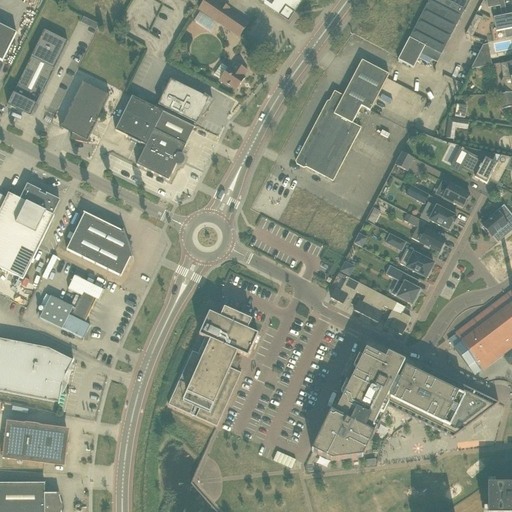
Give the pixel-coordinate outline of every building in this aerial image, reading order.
[(204,0),(198,10),(199,10),(239,37),(248,24),(227,9),(228,7),(223,5),(222,6),(213,0),(204,0)] [(283,18),(293,16),(295,13),(292,12),(300,0),(260,0),(281,14),(280,16),(283,18)] [(429,0),(405,46),(399,58),(398,60),(407,65),(413,69),(417,62),(421,54),(425,56),(437,63),(464,11),(463,10),(468,0),(429,0)] [(500,6),(498,0),(486,0),(488,9),(500,6)] [(483,18),(476,15),(466,35),(473,37),(483,18)] [(511,15),(507,16),(494,19),(496,32),(504,30),(506,39),(511,37),(511,15)] [(81,23),(88,26),(96,30),(98,25),(84,18),(81,23)] [(0,60),(3,62),(17,33),(0,25),(0,60)] [(8,106),(10,107),(12,104),(32,114),(68,42),(45,30),(8,106)] [(474,46),(479,67),(492,64),(487,43),(474,46)] [(361,107),(370,111),(389,75),(362,61),(343,96),(335,92),(297,163),(333,182),(352,146),(356,137),(361,128),(352,124),(361,107)] [(511,61),(500,64),(503,78),(511,78),(511,85),(511,61)] [(220,81),(229,88),(230,86),(236,91),(245,78),(243,77),(247,71),(236,63),(232,69),(229,67),(228,69),(222,64),(214,75),(221,80),(220,81)] [(202,117),(203,117),(205,115),(204,115),(213,101),(206,97),(207,96),(205,95),(204,96),(205,96),(204,97),(171,80),(158,106),(197,124),(201,115),(203,116),(202,117)] [(82,83),(60,128),(76,136),(75,141),(87,143),(110,96),(82,83)] [(511,92),(499,95),(501,105),(511,102),(511,92)] [(132,97),(115,131),(128,137),(128,138),(132,140),(131,142),(136,144),(137,142),(141,144),(146,146),(163,112),(132,97)] [(465,117),(466,105),(455,104),(454,116),(465,117)] [(181,156),(193,131),(195,128),(163,112),(146,146),(137,165),(169,181),(177,165),(179,165),(182,164),(183,163),(184,160),(183,158),(181,156)] [(469,121),(448,118),(445,138),(454,140),(456,128),(468,129),(469,121)] [(402,153),(396,165),(407,171),(414,159),(402,153)] [(511,158),(500,155),(497,163),(485,157),(483,162),(469,155),(463,167),(474,173),(470,180),(477,183),(478,180),(487,184),(489,181),(497,185),(505,170),(511,158)] [(440,187),(447,191),(443,198),(463,209),(463,208),(465,209),(468,203),(466,202),(467,200),(468,200),(470,196),(469,196),(470,195),(450,184),(450,185),(443,181),(440,187)] [(53,215),(60,201),(27,185),(21,200),(9,194),(0,211),(0,268),(23,280),(54,216),(53,215)] [(411,186),(406,195),(424,205),(429,196),(411,186)] [(428,204),(425,209),(433,214),(429,221),(448,231),(449,230),(451,231),(457,219),(455,218),(456,217),(437,206),(436,208),(428,204)] [(380,211),(373,208),(367,220),(374,224),(380,211)] [(506,236),(511,231),(511,216),(510,214),(503,220),(497,212),(490,218),(491,220),(483,226),(484,227),(483,228),(487,233),(488,232),(492,238),(501,230),(506,236)] [(85,213),(84,214),(67,250),(121,277),(131,259),(132,258),(134,261),(134,260),(123,228),(122,228),(123,231),(121,231),(85,213)] [(411,216),(408,223),(422,231),(426,223),(411,216)] [(426,231),(420,243),(424,245),(423,247),(429,250),(430,248),(439,253),(446,241),(426,231)] [(358,234),(353,244),(361,247),(366,237),(358,234)] [(390,235),(385,243),(401,252),(406,243),(390,235)] [(410,261),(406,268),(426,278),(427,277),(428,278),(432,271),(430,271),(431,269),(432,269),(433,265),(434,264),(414,254),(407,251),(404,256),(410,261)] [(348,275),(351,268),(344,265),(341,272),(348,275)] [(419,281),(390,266),(385,275),(399,282),(396,287),(401,290),(397,298),(412,305),(417,295),(416,295),(419,290),(416,288),(419,281)] [(83,293),(96,300),(97,300),(99,301),(105,289),(104,289),(104,291),(74,276),(68,290),(81,296),(83,293)] [(356,292),(360,284),(347,278),(340,292),(335,290),(331,299),(337,302),(336,303),(342,306),(347,297),(353,300),(357,292),(356,292)] [(365,319),(378,294),(360,284),(356,292),(357,292),(365,297),(362,304),(359,302),(354,311),(361,315),(360,316),(365,319)] [(511,291),(461,330),(461,329),(455,334),(456,334),(448,340),(474,375),(482,369),(483,370),(488,366),(488,365),(511,346),(511,291)] [(378,294),(365,319),(371,322),(371,321),(378,324),(383,315),(380,313),(383,307),(392,311),(393,311),(397,303),(378,294)] [(71,317),(75,309),(51,297),(40,319),(62,330),(62,329),(83,340),(82,341),(83,342),(86,336),(88,336),(90,328),(90,326),(71,317)] [(248,331),(249,328),(252,321),(224,309),(220,318),(209,314),(199,336),(210,341),(203,356),(192,352),(168,405),(217,427),(241,373),(230,368),(233,362),(237,353),(244,356),(248,358),(258,335),(248,331)] [(392,311),(384,327),(390,330),(389,331),(395,334),(395,333),(401,336),(411,318),(402,314),(401,316),(393,312),(393,311),(392,311)] [(66,375),(71,366),(74,361),(73,360),(73,361),(49,349),(0,339),(0,391),(58,403),(58,404),(59,404),(62,388),(63,381),(63,382),(63,381),(66,375)] [(499,404),(422,366),(422,367),(420,370),(365,343),(342,389),(343,389),(344,389),(347,390),(334,417),(330,425),(326,423),(312,452),(332,462),(363,458),(388,407),(448,436),(453,439),(499,404)] [(63,465),(64,453),(67,453),(67,454),(67,452),(67,449),(68,445),(69,443),(68,443),(68,444),(66,443),(67,431),(7,424),(2,458),(63,465)] [(276,451),(272,460),(291,469),(295,459),(276,451)] [(0,511),(61,511),(62,504),(59,494),(45,494),(45,484),(0,483),(0,511)] [(511,511),(511,484),(488,485),(487,511),(511,511)]
